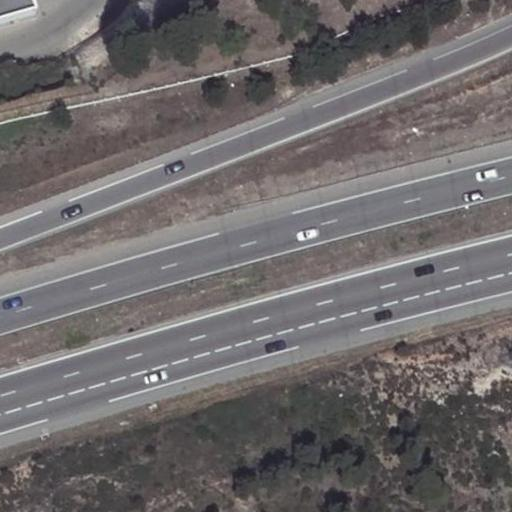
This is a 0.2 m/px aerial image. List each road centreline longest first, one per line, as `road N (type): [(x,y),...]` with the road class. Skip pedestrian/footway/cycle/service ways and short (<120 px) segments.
road 1 (motorway): [(511,36),(0,237)]
road 2 (motorway): [(511,172),(0,316)]
road 3 (motorway): [(0,405),(511,267)]
